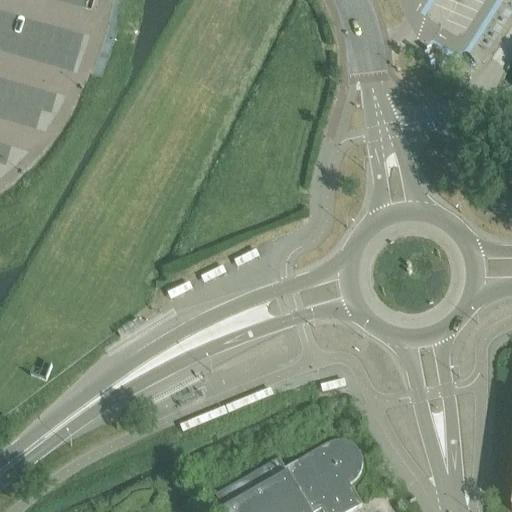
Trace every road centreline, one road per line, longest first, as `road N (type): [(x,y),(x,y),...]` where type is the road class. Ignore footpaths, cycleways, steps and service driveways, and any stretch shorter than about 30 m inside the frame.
road 1 (primary): [(349,265),(159,344),(44,438)]
road 2 (primary): [(44,438),(175,366),(354,303)]
road 3 (unclassified): [(454,511),(422,338)]
road 4 (unclassified): [(382,133),(348,0)]
road 5 (unclassified): [(511,124),(453,113),(382,133)]
